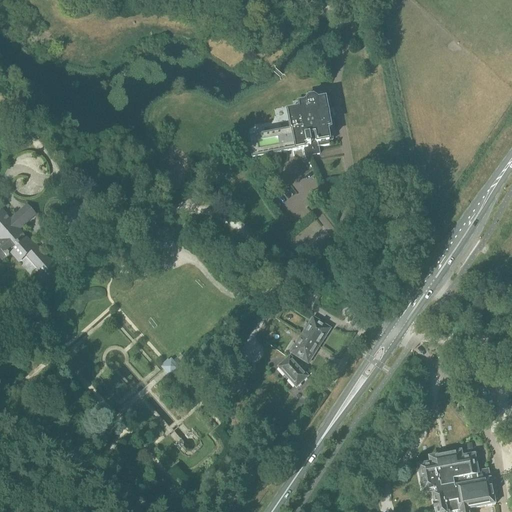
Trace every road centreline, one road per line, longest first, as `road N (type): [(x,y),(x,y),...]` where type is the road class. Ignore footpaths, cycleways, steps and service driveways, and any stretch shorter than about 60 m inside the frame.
road 1 (primary): [(272,511),(511,159)]
road 2 (unknown): [(386,511),(384,490),(428,423),(437,380)]
